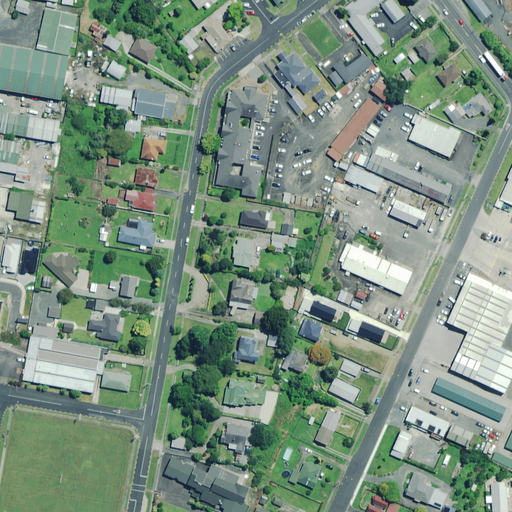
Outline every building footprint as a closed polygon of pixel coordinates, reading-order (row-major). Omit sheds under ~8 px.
[(19,0),(17,0),(14,11),(28,15),(29,10),(28,10),(30,2),(19,0)] [(210,0),(191,0),(198,9),(203,6),(206,9),(210,6),(207,2),(210,0)] [(354,0),(339,12),(373,56),(386,45),(362,15),(382,0),(354,0)] [(391,0),(384,0),(380,3),(394,21),(403,15),(391,0)] [(489,12),(479,0),(461,0),(478,21),(489,12)] [(31,50),(62,55),(69,14),(37,9),(31,50)] [(216,53),(232,41),(214,18),(203,26),(207,32),(201,37),(203,40),(205,39),(216,53)] [(106,28),(94,21),(90,29),(94,32),(92,35),(100,39),(106,28)] [(335,44),(321,26),(305,38),(319,57),(335,44)] [(121,43),(106,35),(102,44),(116,52),(121,43)] [(198,47),(189,35),(179,43),(182,47),(181,49),(183,52),(185,50),(188,54),(198,47)] [(150,64),(158,48),(138,37),(129,52),(150,64)] [(437,54),(426,39),(414,47),(426,63),(437,54)] [(62,55),(0,44),(0,88),(54,98),(62,55)] [(317,85),(287,45),(267,59),(298,99),(317,85)] [(418,60),(411,52),(407,55),(414,64),(418,60)] [(368,64),(359,53),(333,73),(342,84),(368,64)] [(125,68),(113,61),(106,72),(119,80),(125,68)] [(436,76),(445,87),(452,81),(453,83),(455,81),(454,79),(460,74),(452,64),(436,76)] [(415,74),(408,66),(400,73),(406,81),(415,74)] [(370,87),(372,88),(370,91),(384,102),(392,92),(378,81),(376,84),(374,82),(370,87)] [(352,88),(349,83),(337,91),(341,96),(352,88)] [(128,90),(98,85),(96,101),(125,106),(128,90)] [(163,93),(134,88),(129,114),(171,121),(174,102),(162,100),(163,93)] [(321,89),(313,96),(317,102),(317,103),(319,105),(324,102),(321,98),(325,95),(321,89)] [(239,199),(256,201),(260,170),(247,168),(254,120),(263,122),(267,97),(226,91),(213,185),(241,188),(239,199)] [(465,113),(469,118),(471,116),(472,117),(481,111),(484,115),(492,109),(480,93),(461,107),(459,104),(454,108),(452,104),(443,111),(452,123),(465,113)] [(381,105),(367,94),(322,151),(336,162),(381,105)] [(0,132),(46,141),(50,119),(0,110),(0,132)] [(454,134),(413,117),(404,140),(445,157),(454,134)] [(139,133),(140,121),(126,120),(124,131),(139,133)] [(158,153),(165,154),(166,149),(164,149),(165,142),(144,138),(141,158),(156,161),(157,156),(158,156),(158,153)] [(17,143),(0,139),(0,162),(13,165),(17,143)] [(449,187),(369,153),(361,170),(441,204),(449,187)] [(122,160),(109,158),(108,165),(121,167),(122,160)] [(12,166),(0,163),(0,179),(9,181),(12,166)] [(379,179),(347,165),(341,179),(373,193),(379,179)] [(16,174),(15,181),(26,183),(29,168),(17,166),(16,174)] [(511,206),(511,166),(507,178),(509,179),(499,201),(511,206)] [(158,171),(137,168),(135,184),(155,187),(158,171)] [(338,197),(343,186),(336,183),(331,194),(338,197)] [(125,201),(129,201),(129,206),(133,207),(153,210),(155,195),(153,195),(154,190),(145,188),(145,193),(127,190),(125,201)] [(32,196),(12,193),(8,216),(28,219),(32,196)] [(291,194),(285,193),(283,202),(289,203),(291,194)] [(307,198),(296,196),(295,204),(306,206),(307,198)] [(271,213),(258,211),(258,213),(242,211),(240,224),(274,229),(275,222),(269,221),(271,213)] [(147,221),(139,220),(137,230),(120,226),(118,241),(140,245),(140,249),(145,250),(146,246),(154,248),(157,233),(152,233),(154,224),(147,222),(147,221)] [(294,226),(283,224),(281,234),(292,236),(294,226)] [(104,229),(100,228),(99,233),(101,234),(99,240),(106,242),(108,233),(104,232),(104,229)] [(273,235),(271,247),(276,248),(275,252),(282,254),(283,244),(287,244),(288,237),(273,235)] [(298,239),(289,238),(288,246),(296,248),(298,239)] [(255,241),(238,239),(237,245),(233,245),(232,258),(234,258),(233,265),(252,268),(255,241)] [(337,269),(397,293),(406,271),(347,246),(337,269)] [(51,253),(43,262),(70,288),(79,279),(72,273),(81,263),(70,252),(66,257),(62,253),(57,259),(51,253)] [(511,319),(511,292),(471,274),(449,323),(467,331),(457,353),(479,363),(488,343),(500,348),(511,319)] [(54,278),(43,277),(42,287),(52,288),(54,278)] [(120,284),(122,284),(121,296),(135,298),(136,286),(137,286),(138,279),(123,277),(123,280),(120,280),(120,284)] [(256,299),(258,287),(256,287),(257,281),(233,277),(229,306),(249,309),(251,298),(256,299)] [(353,296),(341,291),(337,300),(349,305),(353,296)] [(365,295),(356,291),(354,296),(362,300),(365,295)] [(107,302),(96,301),(95,310),(105,312),(107,302)] [(362,306),(352,301),(350,306),(359,310),(362,306)] [(373,308),(365,305),(363,310),(371,313),(373,308)] [(61,309),(50,307),(48,317),(60,319),(61,309)] [(270,314),(256,312),(254,325),(269,327),(270,314)] [(119,316),(105,313),(104,323),(90,320),(88,330),(98,331),(96,338),(120,342),(122,333),(117,332),(119,316)] [(324,327),(311,322),(304,319),(298,334),(303,336),(316,342),(320,332),(322,333),(324,327)] [(49,326),(49,323),(30,320),(28,333),(54,338),(56,327),(49,326)] [(74,325),(64,324),(63,332),(73,333),(74,325)] [(278,334),(269,333),(267,346),(276,347),(278,334)] [(97,347),(28,335),(21,377),(90,388),(97,347)] [(230,361),(232,362),(240,363),(241,360),(257,363),(261,340),(240,337),(237,352),(234,351),(233,357),(231,357),(230,361)] [(479,363),(471,380),(505,395),(511,380),(511,353),(500,348),(488,343),(479,363)] [(308,356),(289,349),(281,368),(287,370),(288,367),(301,373),(308,356)] [(479,363),(457,353),(449,371),(471,380),(479,363)] [(360,366),(344,360),(340,370),(356,377),(360,366)] [(127,375),(101,371),(98,388),(124,393),(127,375)] [(358,390),(335,378),(328,391),(352,403),(358,390)] [(254,384),(230,379),(229,387),(227,387),(224,404),(237,406),(237,405),(245,406),(246,404),(257,406),(257,404),(264,405),(266,392),(253,389),(254,384)] [(459,408),(449,404),(447,410),(457,413),(459,408)] [(446,422),(408,405),(400,422),(438,439),(446,422)] [(341,418),(328,412),(315,440),(328,446),(332,437),(341,418)] [(319,423),(310,419),(308,423),(317,427),(319,423)] [(470,432),(448,422),(441,437),(464,447),(470,432)] [(511,423),(501,447),(511,451),(511,423)] [(249,428),(228,425),(227,431),(222,430),(221,443),(229,444),(228,449),(236,450),(235,453),(243,454),(244,446),(250,447),(251,436),(248,435),(249,428)] [(412,436),(401,431),(390,455),(401,460),(412,436)] [(190,440),(173,437),(171,447),(188,450),(190,440)] [(511,460),(494,452),(490,459),(511,469),(511,460)] [(204,469),(170,455),(160,478),(197,493),(194,501),(221,511),(240,511),(249,489),(203,470),(204,469)] [(248,457),(236,455),(235,465),(247,466),(248,457)] [(308,464),(304,463),(300,472),(294,470),(289,482),(296,485),(296,482),(313,489),(322,467),(309,462),(308,464)] [(261,471),(253,466),(244,481),(252,485),(261,471)] [(425,478),(413,473),(405,495),(414,499),(413,501),(419,503),(419,501),(440,509),(446,494),(422,485),(425,478)] [(504,488),(503,483),(490,484),(490,497),(485,497),(485,503),(491,503),(491,511),(506,511),(506,497),(509,497),(508,488),(504,488)] [(369,506),(365,511),(382,511),(381,511),(383,508),(387,510),(385,511),(396,511),(398,508),(389,504),(389,502),(375,495),(372,500),(373,501),(372,503),(375,504),(373,508),(369,506)] [(268,499),(263,496),(259,503),(265,506),(268,499)] [(284,502),(275,498),(273,504),(281,507),(284,502)]
